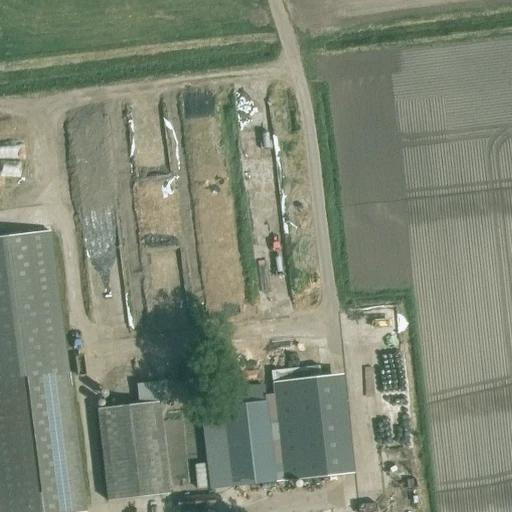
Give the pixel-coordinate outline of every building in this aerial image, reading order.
[(87,511),(52,233),(0,239),(0,511),(87,511)] [(299,288),(279,290),(281,308),(301,306),(299,288)] [(285,481),(342,474),(330,377),(274,384),(285,481)] [(106,501),(168,493),(158,401),(96,409),(106,501)] [(211,489),(274,482),(265,402),(201,409),(211,489)]
